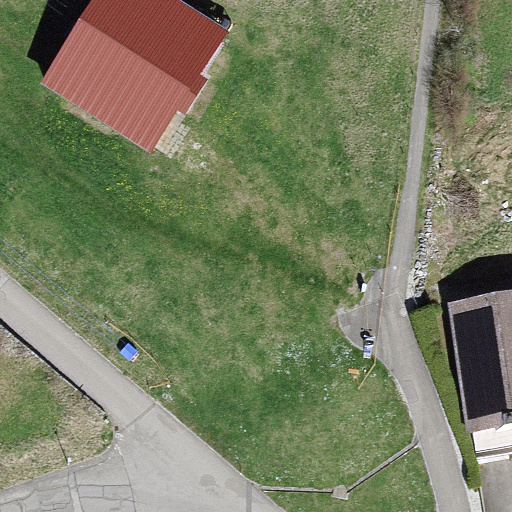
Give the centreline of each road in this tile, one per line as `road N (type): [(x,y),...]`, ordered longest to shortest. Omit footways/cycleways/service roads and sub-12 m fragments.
road 1 (residential): [(165,446),(0,300)]
road 2 (residential): [(393,318),(448,451),(455,511)]
road 3 (residential): [(165,446),(0,504)]
